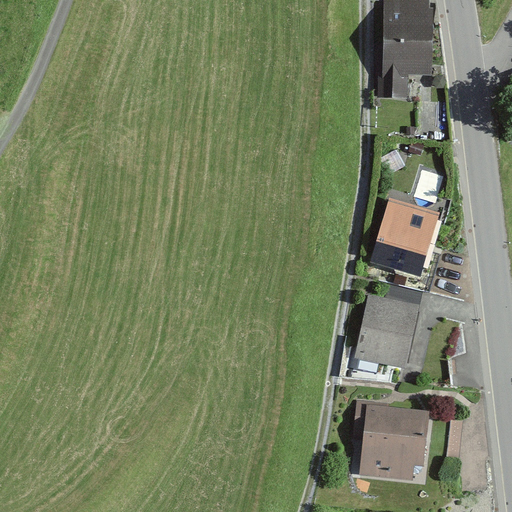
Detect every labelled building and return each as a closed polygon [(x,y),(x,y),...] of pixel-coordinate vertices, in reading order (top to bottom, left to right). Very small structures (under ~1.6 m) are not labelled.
[(428,0),(384,0),(383,72),(377,71),(377,97),(409,98),(410,73),(432,73),(433,6),(429,6),(428,0)] [(405,165),(397,149),(380,157),(388,173),(405,165)] [(440,210),(390,196),(377,238),(432,254),(442,220),(438,219),(440,210)] [(440,256),(432,254),(377,238),(366,277),(390,282),(423,289),(429,291),(440,256)] [(390,282),(387,296),(419,303),(423,289),(390,282)] [(387,296),(369,293),(356,356),(406,366),(419,303),(387,296)] [(431,408),(358,400),(356,422),(366,423),(361,473),(414,478),(415,462),(425,463),(431,408)]
